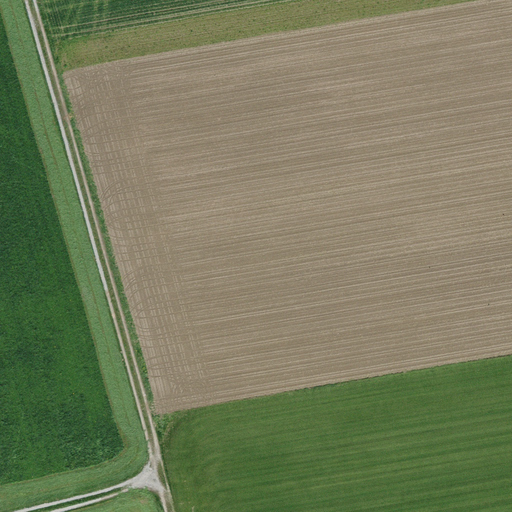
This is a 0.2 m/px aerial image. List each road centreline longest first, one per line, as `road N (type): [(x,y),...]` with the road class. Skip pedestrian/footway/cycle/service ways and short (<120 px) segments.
road 1 (track): [(168,511),(29,0)]
road 2 (track): [(43,511),(164,482)]
